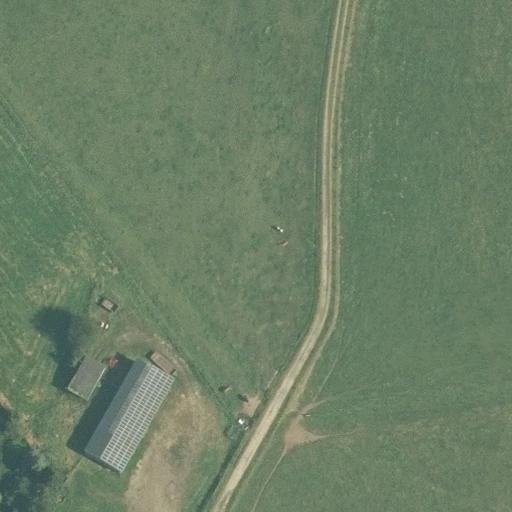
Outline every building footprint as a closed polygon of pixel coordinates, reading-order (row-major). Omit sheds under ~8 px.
[(114,307),(105,302),(99,313),(107,318),(114,307)] [(107,321),(95,314),(87,327),(99,334),(107,321)] [(103,370),(84,360),(66,391),(86,402),(103,370)] [(136,364),(94,437),(129,457),(170,384),(136,364)] [(129,457),(94,437),(84,455),(118,475),(129,457)]
